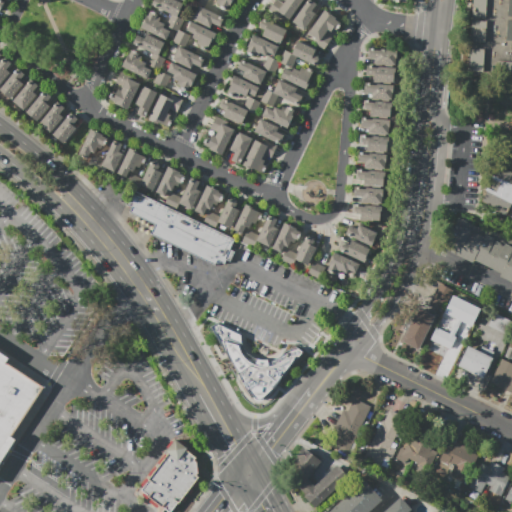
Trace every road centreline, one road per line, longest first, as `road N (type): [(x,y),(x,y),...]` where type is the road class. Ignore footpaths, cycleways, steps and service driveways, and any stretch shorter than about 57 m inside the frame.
road 1 (residential): [(272,198),(318,219),(338,209),(350,95),(345,67)]
road 2 (residential): [(272,198),(83,102)]
road 3 (residential): [(367,18),(272,198)]
road 4 (residential): [(511,430),(348,349)]
road 5 (secondary): [(69,200),(173,336)]
road 6 (residential): [(253,0),(177,151)]
road 7 (residential): [(21,0),(11,35),(16,48),(83,102)]
